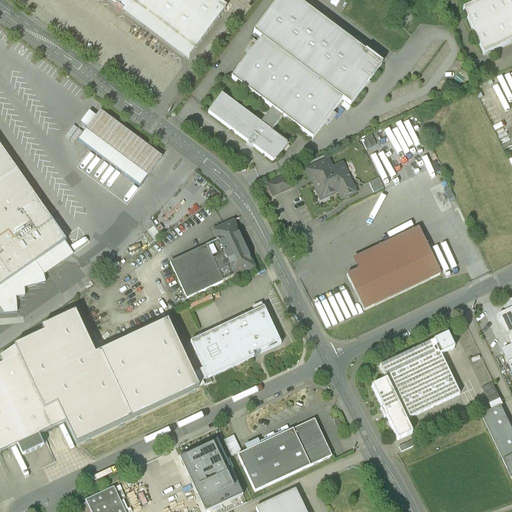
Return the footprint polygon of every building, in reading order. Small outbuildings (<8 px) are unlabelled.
[(188,58),(225,10),(211,0),(110,0),(116,4),(115,7),(122,12),(124,10),(188,58)] [(221,96),(207,114),(236,135),(249,145),(273,163),(287,145),(271,133),(282,118),(312,141),(342,101),(350,106),(381,65),(294,0),(277,0),(253,34),(261,40),(231,80),(271,110),(260,125),(250,117),(221,96)] [(511,0),(483,0),(462,9),(483,56),(511,42),(511,0)] [(144,189),(164,159),(102,114),(83,142),(144,189)] [(0,295),(72,244),(0,142),(0,295)] [(321,190),(325,199),(338,193),(342,200),(355,194),(350,183),(346,181),(348,177),(346,177),(346,175),(342,165),(332,170),(327,161),(320,164),(319,163),(312,166),(313,167),(306,171),(310,180),(312,179),(317,191),(321,190)] [(231,224),(213,232),(217,241),(169,264),(186,300),(252,270),(253,269),(253,268),(249,261),(250,261),(249,259),(245,252),(245,251),(245,250),(241,243),(241,242),(240,241),(237,233),(236,232),(233,225),(232,223),(231,224)] [(346,276),(363,312),(440,276),(417,229),(352,260),(357,271),(346,276)] [(511,304),(509,306),(511,314),(503,318),(511,339),(511,351),(508,353),(511,362),(511,304)] [(209,379),(281,346),(263,309),(190,343),(203,370),(197,373),(204,387),(211,384),(209,379)] [(100,354),(95,357),(75,314),(41,330),(44,334),(19,346),(58,428),(65,424),(76,447),(132,421),(100,354)] [(132,421),(204,387),(197,373),(191,375),(167,323),(100,354),(132,421)] [(404,445),(417,438),(413,427),(464,399),(436,342),(382,368),(389,384),(377,390),(404,445)] [(0,366),(0,454),(17,446),(22,457),(43,447),(38,436),(58,428),(19,346),(14,349),(0,358),(0,361),(2,365),(0,366)] [(511,454),(511,427),(502,406),(483,414),(504,459),(511,454)] [(254,494),(331,458),(318,430),(319,428),(316,422),(312,420),(305,423),(305,425),(259,447),(256,441),(243,447),(245,453),(237,457),(254,494)] [(233,436),(223,441),(231,457),(241,453),(233,436)] [(179,459),(204,511),(208,511),(243,496),(217,441),(179,459)] [(114,490),(113,488),(85,502),(86,504),(76,509),(74,511),(124,511),(114,490)] [(304,511),(295,491),(255,510),(256,511),(304,511)]
